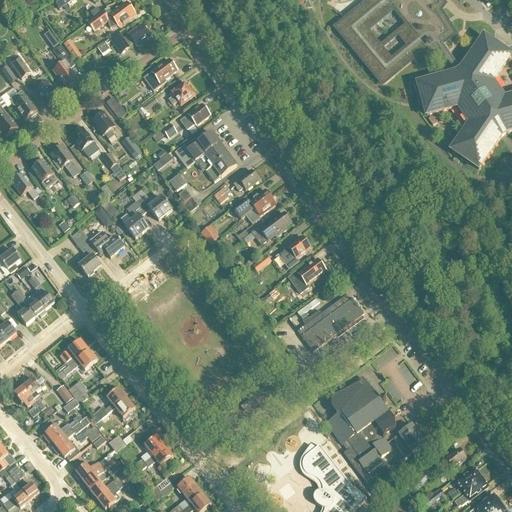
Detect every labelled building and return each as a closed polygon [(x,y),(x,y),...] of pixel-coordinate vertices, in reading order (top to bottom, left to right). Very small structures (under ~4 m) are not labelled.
[(57,0),(54,3),(60,12),(63,9),(66,12),(70,9),(68,6),(75,0),(57,0)] [(345,40),(383,86),(423,53),(428,59),(436,52),(437,54),(439,56),(453,76),(429,83),(428,82),(413,86),(420,109),(424,107),(427,118),(455,110),(468,129),(452,153),(462,160),(460,162),(468,167),(469,165),(479,172),(501,139),(506,135),(507,135),(511,133),(511,99),(508,101),(494,82),(511,58),(501,51),(502,49),(496,44),(494,46),(486,40),(484,39),(483,40),(461,72),(442,45),(449,40),(454,37),(452,33),(450,30),(448,26),(446,23),(444,20),(441,16),(439,13),(444,7),(438,0),(340,0),(341,0),(372,0),(337,30),(345,40)] [(307,4),(303,10),(304,12),(312,11),(307,4)] [(120,30),(124,27),(124,28),(130,23),(130,22),(136,18),(127,5),(112,16),(111,12),(105,14),(105,13),(88,26),(95,35),(109,24),(111,31),(119,29),(120,30)] [(95,17),(103,13),(100,9),(93,12),(95,17)] [(130,50),(135,46),(137,50),(152,40),(143,28),(129,38),(130,38),(125,42),(121,36),(113,41),(123,55),(130,50)] [(75,63),(82,58),(70,42),(63,47),(75,63)] [(102,49),(106,54),(112,50),(108,45),(102,49)] [(63,66),(53,74),(58,80),(67,92),(68,92),(68,93),(74,89),(74,88),(80,83),(75,76),(75,75),(73,71),(72,72),(71,71),(75,68),(61,49),(58,52),(58,51),(54,54),(63,66)] [(20,60),(14,64),(11,66),(22,82),(31,75),(20,60)] [(144,82),(153,95),(167,86),(165,83),(178,74),(170,63),(162,68),(162,67),(155,72),(156,72),(150,77),(144,82)] [(7,69),(1,73),(11,86),(17,82),(7,69)] [(45,79),(34,86),(38,93),(37,94),(48,108),(60,100),(45,79)] [(174,109),(179,105),(182,109),(196,98),(186,85),(172,95),(174,99),(169,103),(174,109)] [(38,114),(23,94),(18,97),(14,92),(6,98),(14,109),(16,108),(26,123),(38,114)] [(141,112),(144,116),(158,105),(154,100),(143,108),(144,109),(141,112)] [(119,106),(112,112),(119,122),(126,116),(119,106)] [(197,127),(199,128),(211,119),(203,108),(181,124),(188,133),(197,127)] [(0,137),(3,135),(7,139),(18,131),(1,109),(0,110),(0,137)] [(106,138),(109,143),(115,138),(112,133),(115,131),(104,117),(93,125),(104,139),(106,138)] [(162,131),(152,138),(156,144),(166,137),(169,141),(177,135),(170,126),(163,132),(162,131)] [(100,153),(94,145),(85,131),(73,140),(83,153),(85,151),(91,160),(100,153)] [(212,135),(196,147),(188,153),(185,148),(175,155),(187,171),(196,164),(220,146),(212,135)] [(129,139),(122,145),(136,162),(143,157),(129,139)] [(204,172),(206,174),(229,157),(220,146),(196,164),(203,173),(204,172)] [(70,175),(74,181),(81,176),(72,164),(74,163),(63,149),(51,158),(55,163),(53,164),(59,173),(61,171),(62,172),(66,169),(70,175)] [(165,153),(158,158),(161,162),(167,158),(168,157),(165,153)] [(112,155),(103,162),(120,184),(126,179),(116,165),(118,163),(112,155)] [(215,185),(221,181),(237,169),(229,157),(206,174),(215,185)] [(58,182),(55,177),(44,163),(32,172),(41,184),(41,185),(45,191),(58,182)] [(160,163),(154,168),(158,173),(164,168),(160,163)] [(246,193),(259,183),(252,173),(233,186),(239,194),(244,190),(246,193)] [(87,174),(80,179),(87,189),(95,183),(87,174)] [(35,204),(40,200),(34,191),(24,177),(13,185),(23,199),(29,195),(35,204)] [(177,194),(187,187),(179,177),(170,184),(177,194)] [(508,192),(504,185),(489,194),(493,201),(508,192)] [(109,202),(115,197),(107,187),(101,192),(109,202)] [(223,191),(214,198),(220,206),(229,200),(223,191)] [(189,216),(199,209),(186,193),(180,198),(185,205),(182,207),(189,216)] [(246,218),(270,200),(269,199),(271,198),(267,194),(266,195),(265,193),(259,198),(257,198),(240,211),(242,213),(237,217),(241,222),(246,218)] [(145,197),(136,204),(145,216),(150,212),(159,223),(172,213),(161,199),(152,206),(145,197)] [(67,203),(73,211),(80,206),(74,198),(67,203)] [(246,218),(241,222),(242,223),(247,219),(251,225),(268,212),(269,211),(275,206),(270,200),(246,218)] [(118,215),(110,204),(103,210),(111,220),(118,215)] [(145,216),(136,204),(126,212),(133,221),(125,228),(136,242),(149,231),(140,220),(145,216)] [(284,216),(267,228),(264,224),(252,235),(256,239),(261,247),(272,239),(273,241),(275,241),(280,237),(281,235),(282,234),(281,233),(291,225),(284,216)] [(65,224),(59,228),(65,235),(70,231),(65,224)] [(220,240),(211,228),(201,236),(209,247),(220,240)] [(93,258),(98,255),(89,244),(81,233),(71,240),(88,261),(79,268),(88,279),(101,269),(93,258)] [(245,233),(237,239),(241,244),(249,238),(245,233)] [(115,239),(109,244),(101,234),(89,244),(98,255),(98,254),(102,259),(107,255),(111,261),(124,250),(115,239)] [(302,240),(278,258),(288,272),(298,264),(296,261),(310,251),(302,240)] [(0,270),(4,267),(11,277),(18,272),(16,268),(22,263),(14,253),(3,262),(0,258),(0,270)] [(272,264),(266,258),(253,268),(258,275),(272,264)] [(255,259),(248,264),(250,268),(258,262),(255,259)] [(297,276),(296,275),(288,281),(301,298),(309,292),(306,288),(312,283),(313,284),(320,279),(319,278),(325,273),(324,272),(325,271),(322,266),(321,267),(317,262),(297,276)] [(239,267),(230,274),(235,280),(244,273),(239,267)] [(26,269),(17,276),(21,282),(30,274),(26,269)] [(33,297),(32,298),(45,313),(54,306),(33,279),(29,283),(39,296),(34,299),(33,297)] [(14,303),(22,297),(23,296),(19,291),(18,292),(10,298),(14,303)] [(23,296),(22,297),(14,303),(22,314),(17,318),(26,329),(35,321),(23,305),(26,303),(27,302),(23,296)] [(259,306),(263,312),(274,302),(269,297),(259,306)] [(35,321),(45,313),(32,298),(27,302),(26,303),(23,305),(35,321)] [(346,298),(310,324),(307,321),(303,324),(305,328),(298,333),(313,355),(365,317),(353,301),(350,303),(346,298)] [(317,301),(298,315),(300,319),(320,305),(317,301)] [(0,330),(0,335),(6,344),(16,336),(7,325),(0,330)] [(59,377),(89,353),(81,343),(69,353),(60,360),(66,367),(56,374),(59,377)] [(70,369),(77,364),(85,373),(97,364),(89,353),(59,377),(59,378),(64,374),(66,378),(73,373),(70,369)] [(345,455),(361,477),(364,482),(369,479),(367,477),(384,465),(382,461),(393,453),(384,440),(385,436),(393,430),(393,424),(386,416),(388,415),(363,380),(342,395),(332,400),(332,409),(339,418),(327,426),(343,448),(344,447),(348,453),(345,455)] [(33,381),(23,389),(43,413),(46,410),(42,405),(43,404),(36,396),(41,392),(33,381)] [(69,392),(73,398),(82,390),(78,385),(69,392)] [(67,407),(74,401),(64,388),(57,394),(67,407)] [(22,407),(24,405),(29,411),(32,408),(34,410),(29,414),(34,420),(43,413),(23,389),(14,396),(22,407)] [(75,402),(76,403),(86,395),(82,390),(73,398),(76,402),(75,402)] [(101,422),(127,401),(119,391),(107,401),(112,408),(106,412),(104,410),(91,419),(97,426),(101,422)] [(86,395),(76,403),(80,407),(89,400),(86,395)] [(108,417),(115,411),(123,422),(135,412),(127,401),(101,422),(105,426),(111,421),(108,417)] [(80,407),(76,403),(75,402),(64,410),(68,416),(80,407)] [(44,414),(48,419),(54,414),(50,409),(44,414)] [(69,427),(60,434),(56,428),(43,438),(48,444),(50,442),(53,446),(84,422),(80,417),(74,422),(75,424),(70,428),(69,427)] [(56,450),(54,452),(58,458),(61,456),(65,461),(75,453),(67,443),(75,436),(76,438),(91,427),(86,420),(84,422),(53,446),(56,450)] [(402,435),(394,441),(398,447),(396,448),(405,461),(425,446),(412,428),(402,435)] [(92,445),(102,437),(95,429),(91,432),(94,435),(88,440),(92,445)] [(114,451),(123,444),(119,438),(109,446),(114,451)] [(104,439),(94,447),(99,453),(109,445),(104,439)] [(153,459),(165,449),(157,439),(145,449),(153,459)] [(123,444),(114,451),(117,455),(126,448),(123,444)] [(303,464),(303,467),(303,470),(305,473),(307,475),(309,477),(312,478),(314,479),(317,482),(320,483),(317,487),(318,488),(319,489),(319,491),(320,493),(320,494),(318,495),(316,496),(315,497),(314,499),(314,500),(314,501),(315,503),(316,504),(319,506),(320,508),(323,509),(325,510),(326,510),(325,511),(356,511),(367,501),(355,490),(354,491),(351,488),(351,487),(319,447),(310,454),(308,456),(305,458),(304,461),(303,464)] [(0,475),(8,469),(2,462),(8,458),(1,448),(0,448),(0,475)] [(149,471),(157,464),(161,469),(158,471),(164,479),(173,472),(167,464),(173,460),(165,449),(153,459),(146,465),(145,465),(134,474),(135,474),(137,477),(148,468),(149,471)] [(458,469),(467,462),(466,461),(466,460),(464,457),(463,457),(459,452),(451,458),(451,457),(444,462),(445,463),(436,470),(441,476),(450,470),(452,473),(454,472),(456,472),(458,470),(458,469)] [(79,472),(76,475),(74,476),(78,482),(80,480),(83,484),(111,463),(118,458),(116,455),(100,466),(99,466),(90,472),(86,467),(83,463),(76,468),(79,472)] [(416,460),(406,470),(413,476),(423,466),(416,460)] [(132,471),(134,474),(145,465),(143,461),(136,466),(137,467),(132,471)] [(83,484),(91,494),(101,486),(97,481),(106,474),(105,473),(111,469),(110,469),(114,467),(111,463),(83,484)] [(7,473),(11,478),(19,472),(15,467),(7,473)] [(31,486),(26,490),(20,483),(26,478),(20,472),(10,480),(30,505),(40,497),(31,486)] [(456,486),(459,491),(456,494),(454,492),(448,496),(453,502),(462,495),(463,495),(482,481),(475,472),(456,486)] [(418,492),(426,483),(421,479),(413,488),(418,492)] [(20,511),(30,505),(10,480),(7,482),(14,491),(13,491),(18,497),(12,501),(20,511)] [(114,485),(106,492),(101,486),(91,494),(98,503),(123,484),(120,481),(114,485)] [(184,511),(203,497),(190,481),(178,491),(187,502),(174,511),(184,511)] [(464,498),(459,502),(455,505),(459,510),(461,508),(462,509),(469,503),(469,504),(488,490),(482,481),(463,495),(464,498)] [(123,484),(98,503),(105,511),(106,511),(116,504),(112,500),(121,493),(120,492),(126,488),(123,484)] [(161,493),(151,501),(155,506),(174,492),(170,487),(161,493)] [(157,488),(147,495),(151,501),(161,493),(157,488)] [(440,492),(430,500),(434,506),(444,498),(440,492)] [(205,511),(211,508),(203,497),(184,511),(205,511)] [(493,511),(500,507),(494,498),(475,511),(493,511)]
